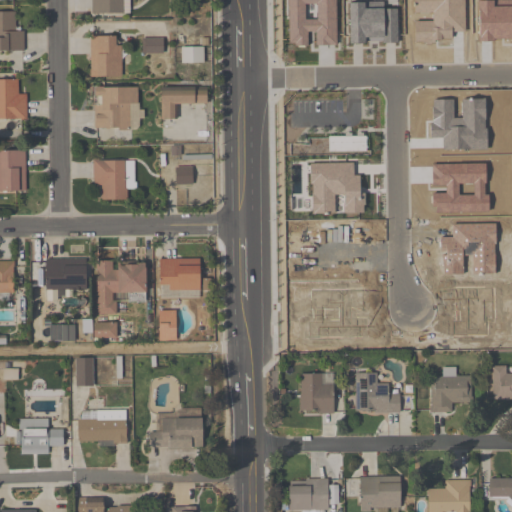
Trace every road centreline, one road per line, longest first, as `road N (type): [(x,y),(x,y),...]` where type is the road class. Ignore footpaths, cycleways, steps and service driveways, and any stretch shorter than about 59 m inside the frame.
road 1 (residential): [(244,79),(511,76)]
road 2 (residential): [(249,449),(511,446)]
road 3 (residential): [(249,476),(0,479)]
road 4 (residential): [(0,227),(246,226)]
road 5 (residential): [(395,77),(402,283),(410,312)]
road 6 (residential): [(58,0),(62,227)]
road 7 (secondary): [(246,226),(243,0)]
road 8 (secondary): [(249,511),(246,294)]
